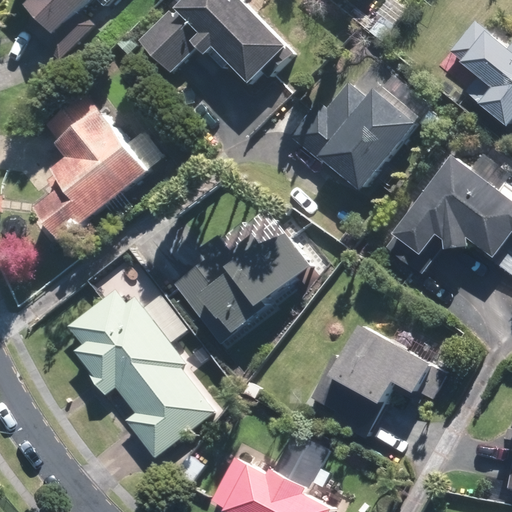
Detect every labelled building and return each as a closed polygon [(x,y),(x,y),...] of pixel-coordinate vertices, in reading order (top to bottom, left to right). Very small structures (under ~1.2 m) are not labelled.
[(46,0),(49,2),(43,7),(50,14),(36,28),(68,61),(105,27),(94,15),(109,0),(46,0)] [(306,49),(256,0),(207,0),(195,13),(189,20),(181,12),(151,42),(182,73),(212,45),(235,71),(245,62),(269,86),(306,49)] [(380,42),(393,25),(380,15),(367,32),(380,42)] [(511,38),(506,46),(472,20),(448,50),(458,58),(455,62),(487,87),(474,102),(503,125),(511,114),(511,38)] [(126,49),(109,63),(120,76),(137,62),(126,49)] [(355,191),(410,122),(369,88),(363,95),(347,82),(325,108),(315,101),(287,136),(355,191)] [(51,209),(78,244),(166,174),(118,113),(113,117),(96,96),(56,127),(84,162),(58,183),(68,196),(51,209)] [(511,233),(511,203),(447,155),(388,233),(392,237),(384,247),(419,273),(439,247),(439,248),(463,246),(462,238),(488,257),(508,230),(511,233)] [(202,258),(170,283),(216,344),(273,300),(267,293),(305,264),(281,232),(254,244),(248,235),(228,250),(215,234),(195,249),(202,258)] [(135,304),(125,291),(77,327),(93,347),(85,352),(102,372),(98,375),(115,397),(125,389),(145,413),(135,421),(164,459),(224,413),(191,369),(196,365),(143,297),(135,304)] [(431,401),(448,372),(352,317),(298,409),(361,445),(395,386),(409,394),(411,389),(431,401)] [(183,473),(198,485),(212,466),(196,455),(183,473)] [(266,470),(245,458),(221,501),(240,511),(349,511),(350,511),(321,496),(325,491),(289,472),(286,477),(268,467),(266,470)]
